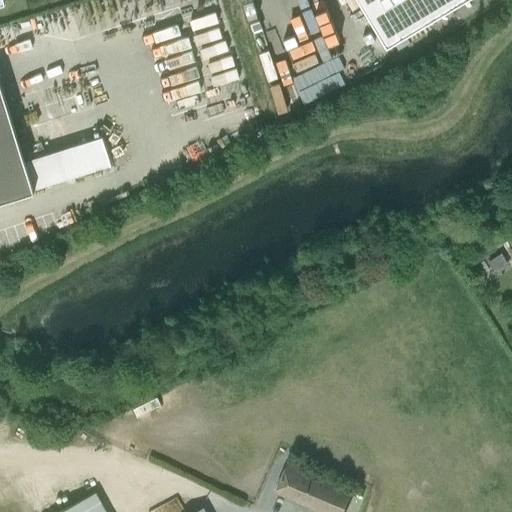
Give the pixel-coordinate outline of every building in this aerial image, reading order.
[(359,0),(387,46),(463,0),(359,0)] [(0,204),(35,193),(34,190),(25,160),(0,80),(0,204)] [(157,397),(133,409),(137,418),(161,406),(157,397)] [(276,491),(325,511),(341,511),(350,491),(287,464),(276,491)] [(106,511),(96,492),(58,511),(106,511)]
